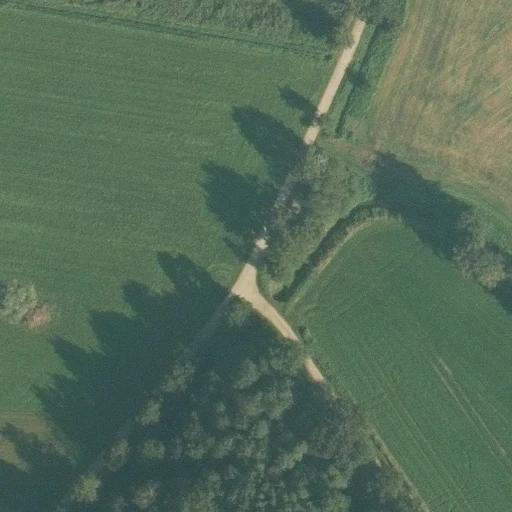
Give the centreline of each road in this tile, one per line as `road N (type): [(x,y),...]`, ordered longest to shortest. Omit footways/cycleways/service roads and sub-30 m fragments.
road 1 (track): [(244,290),(368,0)]
road 2 (track): [(53,511),(244,290)]
road 3 (track): [(407,511),(289,327),(244,290)]
road 4 (track): [(511,241),(484,216),(306,144)]
